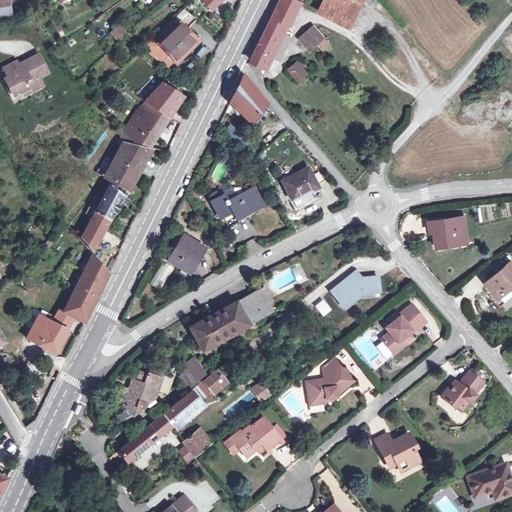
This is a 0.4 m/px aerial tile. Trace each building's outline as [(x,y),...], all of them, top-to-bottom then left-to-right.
[(55,5),(52,0),(51,0),(46,4),(49,9),(55,5)] [(210,10),(220,0),(202,0),(203,0),(202,2),(210,10)] [(299,3),(294,0),(279,0),(248,64),(258,73),(262,67),(282,24),(288,26),(299,3)] [(349,27),(363,0),(323,0),(318,12),(349,27)] [(9,5),(0,7),(0,16),(11,14),(9,5)] [(186,12),(183,9),(143,48),(166,68),(173,60),(174,62),(196,41),(185,29),(195,19),(186,12)] [(108,32),(117,42),(126,33),(118,24),(108,32)] [(282,24),(262,67),(267,70),(288,26),(282,24)] [(313,26),(301,37),(306,43),(312,38),(316,43),(322,50),(328,44),(313,26)] [(308,51),(316,43),(312,38),(306,43),(301,37),(298,40),(308,51)] [(39,54),(31,57),(41,75),(49,71),(39,54)] [(41,75),(31,57),(22,62),(23,64),(19,67),(16,61),(4,68),(9,77),(5,79),(14,96),(21,93),(28,89),(31,93),(43,87),(38,77),(41,75)] [(300,73),(304,70),(297,62),(288,70),(290,73),(296,68),(300,73)] [(296,68),(290,73),(298,82),(304,75),(304,74),(306,72),(304,70),(300,73),(296,68)] [(250,122),(265,102),(243,75),(230,103),(250,122)] [(137,112),(124,132),(134,142),(149,147),(180,97),(162,85),(137,112)] [(243,148),(249,140),(230,123),(234,118),(226,110),(218,126),(243,148)] [(134,142),(124,132),(123,131),(117,141),(122,144),(123,144),(132,146),(134,142)] [(123,144),(122,144),(104,178),(128,191),(149,151),(132,146),(123,144)] [(291,200),(300,195),(301,197),(318,187),(308,168),(282,182),(291,200)] [(98,208),(92,218),(81,239),(93,252),(123,196),(110,185),(103,198),(96,194),(90,204),(98,208)] [(224,196),(211,203),(220,219),(222,217),(227,225),(236,220),(252,211),(262,206),(253,188),(227,202),(224,196)] [(85,214),(92,218),(98,208),(90,204),(85,214)] [(445,242),(467,239),(464,216),(428,221),(429,233),(434,232),(436,248),(445,246),(445,242)] [(173,267),(174,264),(177,266),(175,268),(190,277),(197,265),(194,264),(203,249),(189,241),(190,238),(181,233),(164,261),(173,267)] [(52,323),(39,316),(26,339),(55,354),(74,318),(84,323),(109,272),(93,254),(63,311),(60,309),(52,323)] [(492,277),(484,283),(486,285),(493,293),(491,295),(500,306),(511,295),(511,263),(510,261),(502,268),(492,277)] [(262,281),(266,278),(266,275),(268,275),(266,272),(259,276),(262,281)] [(363,280),(357,273),(334,293),(347,308),(365,293),(381,291),(379,278),(363,280)] [(202,351),(204,351),(206,355),(213,350),(211,346),(236,332),(238,337),(256,327),(253,322),(271,312),(259,291),(190,329),(202,351)] [(323,299),(314,306),(323,317),(332,310),(323,299)] [(401,339),(407,334),(411,332),(412,334),(426,322),(412,305),(398,315),(399,317),(385,329),(388,333),(380,340),(393,355),(406,345),(405,344),(401,339)] [(411,339),(407,334),(401,339),(405,344),(411,339)] [(186,366),(196,381),(201,378),(204,375),(193,359),(186,366)] [(326,399),(333,398),(336,398),(336,395),(353,382),(334,360),(323,369),(324,379),(306,382),(308,401),(321,399),(325,396),(326,399)] [(196,381),(186,366),(178,379),(186,390),(197,382),(196,381)] [(224,366),(217,371),(224,381),(231,375),(224,366)] [(224,381),(217,371),(204,382),(213,395),(226,383),(224,381)] [(456,383),(452,387),(449,391),(447,390),(441,398),(454,408),(455,406),(461,411),(467,402),(469,404),(474,397),(473,396),(483,383),(469,371),(458,384),(456,383)] [(126,408),(121,414),(125,419),(132,416),(133,415),(154,398),(161,379),(148,375),(143,373),(140,383),(131,381),(123,405),(126,408)] [(260,381),(250,389),(261,403),(271,395),(260,381)] [(192,392),(118,452),(126,463),(173,426),(174,428),(182,421),(180,419),(191,411),(192,413),(201,406),(199,404),(201,403),(192,392)] [(333,402),(333,398),(326,399),(325,396),(321,399),(308,401),(309,407),(323,405),(323,403),(333,402)] [(28,439),(42,429),(35,419),(21,430),(28,439)] [(279,440),(271,430),(262,419),(249,429),(248,428),(232,441),(239,450),(245,458),(254,450),(261,445),(266,451),(279,440)] [(217,420),(205,428),(214,440),(226,430),(217,420)] [(70,421),(66,427),(78,434),(82,428),(70,421)] [(214,440),(205,428),(204,426),(183,443),(188,449),(184,452),(190,460),(215,440),(214,440)] [(279,440),(266,451),(269,455),(286,440),(276,426),(271,430),(279,440)] [(5,427),(0,430),(0,444),(12,437),(5,427)] [(408,434),(399,439),(400,442),(392,446),(390,443),(386,435),(375,441),(389,469),(397,466),(405,462),(408,468),(419,462),(411,447),(414,445),(408,434)] [(239,450),(232,441),(225,446),(232,456),(239,450)] [(261,445),(254,450),(259,456),(266,451),(261,445)] [(129,465),(135,472),(154,456),(148,449),(129,465)] [(405,462),(397,466),(400,472),(408,468),(405,462)] [(475,498),(492,491),(495,499),(511,493),(511,484),(505,465),(467,477),(475,498)] [(319,474),(327,486),(335,480),(328,468),(319,474)] [(3,470),(0,475),(7,478),(9,473),(3,470)] [(194,511),(183,498),(164,511),(194,511)]
